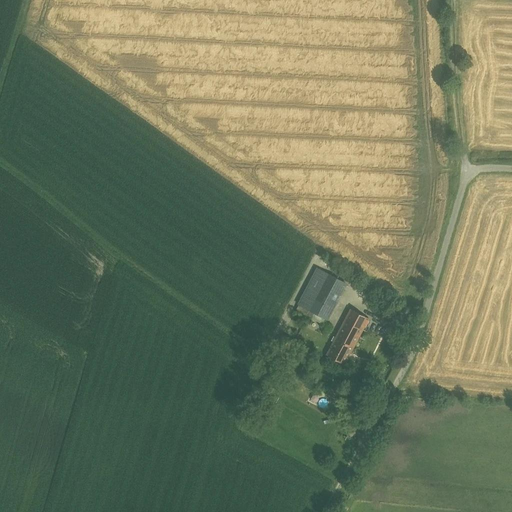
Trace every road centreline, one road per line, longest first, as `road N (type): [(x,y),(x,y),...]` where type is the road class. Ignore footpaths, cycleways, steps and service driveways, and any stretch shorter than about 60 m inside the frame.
road 1 (residential): [(511,172),(467,168),(425,325),(324,511)]
road 2 (track): [(467,168),(455,0)]
